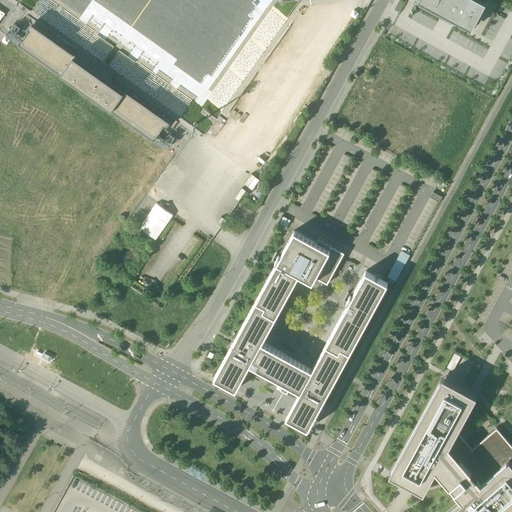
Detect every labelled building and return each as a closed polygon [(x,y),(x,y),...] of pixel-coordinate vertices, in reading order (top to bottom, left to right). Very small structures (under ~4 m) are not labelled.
[(31,23),(170,122),(173,118),(174,119),(177,121),(179,119),(181,117),(192,102),(46,0),(38,0),(29,13),(28,15),(34,20),(31,23)] [(486,3),(480,0),(418,0),(418,1),(472,30),(486,3)] [(273,8),(206,101),(221,112),(288,18),(273,8)] [(170,122),(31,23),(27,28),(29,30),(18,45),(154,140),(164,126),(166,128),(170,122)] [(143,154),(0,47),(0,179),(80,239),(143,154)] [(174,159),(155,185),(172,198),(191,172),(174,159)] [(348,303),(312,369),(262,342),(299,275),(313,282),(316,277),(328,284),(342,255),(344,252),(319,238),(316,242),(295,231),(294,230),(280,256),(279,255),(275,262),(277,263),(214,378),(236,390),(250,364),(284,383),(291,387),(300,391),(286,417),(308,429),(388,283),(366,271),(352,296),(350,295),(347,302),(348,303)] [(476,320),(471,315),(467,319),(472,324),(476,320)] [(52,357),(45,353),(42,357),(49,361),(52,357)] [(477,395),(442,376),(403,448),(389,474),(424,493),(436,471),(461,500),(447,511),(511,511),(511,444),(497,427),(472,448),(458,431),(477,395)] [(291,387),(284,383),(280,391),(287,395),(291,387)]
